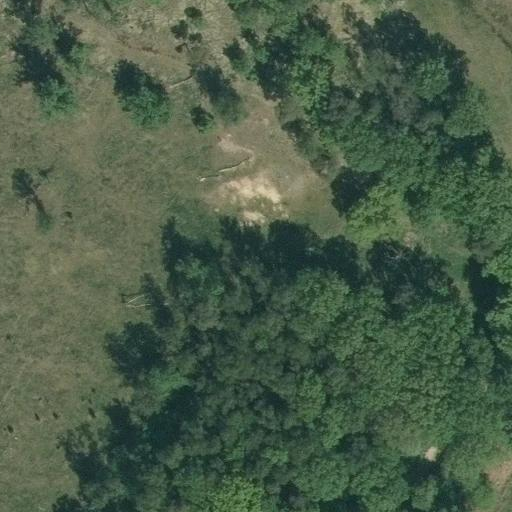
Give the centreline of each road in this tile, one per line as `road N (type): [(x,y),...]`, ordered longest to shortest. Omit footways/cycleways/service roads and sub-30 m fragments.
road 1 (track): [(127,49),(242,88),(386,176),(511,234)]
road 2 (track): [(381,511),(511,340)]
